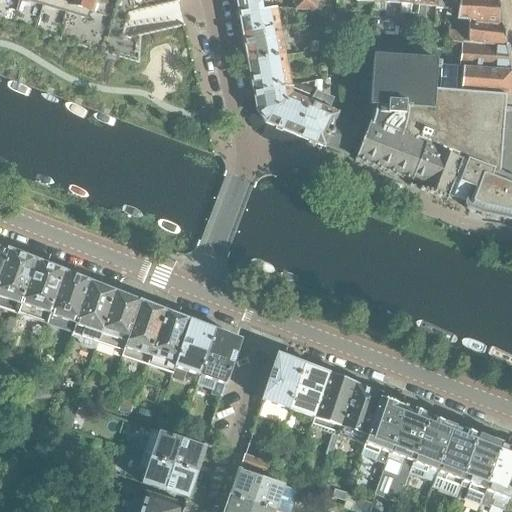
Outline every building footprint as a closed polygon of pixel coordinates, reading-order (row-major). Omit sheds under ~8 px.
[(0,0),(0,23),(14,27),(100,53),(124,60),(130,40),(123,38),(123,36),(126,26),(130,14),(129,15),(129,14),(129,13),(133,0),(0,0)] [(270,9),(270,5),(267,6),(266,1),(262,2),(261,0),(236,0),(243,34),(280,28),(276,8),(270,9)] [(293,0),(294,11),(318,10),(317,0),(293,0)] [(400,4),(400,0),(367,0),(367,2),(374,3),(373,17),(384,18),(385,3),(400,4)] [(417,18),(418,0),(400,0),(400,4),(410,5),(410,18),(417,18)] [(418,0),(417,18),(425,19),(426,7),(434,7),(433,8),(435,8),(435,0),(418,0)] [(435,0),(435,8),(451,10),(451,1),(456,2),(456,0),(435,0)] [(456,0),(456,2),(459,2),(457,16),(468,17),(467,20),(501,23),(497,0),(456,0)] [(295,12),(294,11),(293,10),(282,10),(282,17),(295,18),(295,12)] [(501,23),(467,20),(467,30),(447,30),(446,41),(460,43),(460,41),(506,44),(501,23)] [(285,57),(280,28),(243,34),(248,64),(285,57)] [(360,31),(344,33),(345,42),(361,40),(360,31)] [(308,42),(309,53),(319,51),(317,40),(308,42)] [(511,72),(506,44),(460,41),(460,43),(460,66),(463,67),(511,72)] [(353,42),(352,55),(354,55),(364,55),(364,42),(353,42)] [(400,58),(401,51),(384,50),(384,57),(400,58)] [(416,59),(416,52),(401,51),(400,58),(416,59)] [(432,60),(433,52),(416,52),(416,59),(432,60)] [(361,56),(347,56),(347,67),(361,67),(361,56)] [(285,57),(248,64),(254,94),(291,87),(291,85),(285,57)] [(511,97),(461,93),(434,91),(436,60),(432,60),(416,59),(400,58),(384,57),(372,57),(370,106),(375,107),(374,114),(370,125),(368,124),(354,161),(410,183),(410,185),(409,185),(409,186),(410,186),(420,189),(419,191),(434,197),(445,201),(445,202),(447,202),(465,209),(466,210),(486,216),(511,221),(511,97)] [(511,97),(511,78),(511,72),(463,67),(461,93),(511,97)] [(295,136),(314,90),(299,84),(291,85),(291,87),(254,94),(257,110),(256,110),(256,112),(266,124),(268,125),(268,124),(295,136)] [(323,149),(335,120),(338,112),(329,109),(333,99),(314,90),(295,136),(322,147),(322,148),(323,149)] [(358,129),(335,120),(323,149),(324,149),(325,147),(347,157),(358,129)] [(0,308),(18,315),(36,263),(8,252),(7,252),(0,272),(0,308)] [(46,325),(64,274),(36,263),(18,315),(46,325)] [(64,274),(46,325),(72,334),(90,284),(64,274)] [(90,284),(72,334),(71,337),(78,339),(82,344),(89,349),(96,349),(98,342),(115,294),(90,284)] [(140,303),(115,294),(98,342),(124,351),(140,303)] [(140,303),(124,351),(122,357),(146,365),(149,357),(165,313),(140,303)] [(149,357),(146,365),(173,374),(190,323),(165,313),(149,357)] [(190,323),(173,374),(171,379),(183,383),(187,373),(199,377),(215,332),(190,323)] [(13,354),(23,327),(15,324),(7,346),(5,351),(13,354)] [(215,332),(199,377),(197,385),(214,391),(219,390),(221,385),(225,386),(240,342),(215,332)] [(282,424),(287,411),(303,366),(278,356),(262,402),(258,415),(282,424)] [(8,364),(0,361),(0,371),(5,373),(8,364)] [(42,362),(38,371),(57,378),(60,368),(42,362)] [(328,376),(303,366),(287,411),(312,420),(328,376)] [(31,376),(12,368),(6,382),(26,390),(31,376)] [(328,376),(312,420),(310,427),(332,435),(325,455),(331,457),(338,436),(355,386),(328,376)] [(381,396),(355,386),(338,436),(364,445),(381,396)] [(101,393),(97,406),(104,409),(108,395),(101,393)] [(12,399),(2,396),(0,402),(0,412),(7,415),(12,399)] [(381,396),(364,445),(359,456),(385,465),(404,408),(396,405),(396,404),(394,400),(381,396)] [(124,400),(120,411),(130,415),(134,403),(124,400)] [(71,403),(62,427),(71,430),(80,407),(71,403)] [(397,504),(408,474),(429,416),(404,407),(404,408),(385,465),(374,495),(397,504)] [(135,408),(131,418),(150,424),(153,414),(135,408)] [(432,483),(453,427),(444,423),(442,419),(435,416),(429,416),(408,474),(432,483)] [(158,417),(155,427),(154,427),(166,432),(169,421),(158,417)] [(198,426),(193,440),(204,443),(209,429),(198,426)] [(456,493),(476,435),(474,431),(466,428),(461,429),(453,427),(432,483),(427,498),(431,500),(436,487),(441,489),(440,491),(455,496),(456,493)] [(142,455),(196,474),(204,448),(151,430),(142,455)] [(456,493),(455,496),(450,508),(454,510),(458,500),(478,507),(501,445),(476,435),(456,493)] [(501,445),(478,507),(476,511),(481,511),(484,506),(488,508),(489,506),(504,511),(510,497),(511,490),(511,446),(509,447),(508,448),(501,445)] [(196,474),(142,455),(136,470),(136,472),(144,475),(141,484),(187,499),(196,474)] [(269,463),(244,455),(240,468),(264,477),(269,463)] [(287,469),(283,481),(291,484),(295,471),(287,469)] [(238,472),(230,497),(277,511),(286,511),(290,501),(281,498),(285,487),(238,472)] [(121,483),(119,490),(136,496),(138,489),(121,483)] [(335,490),(332,498),(345,502),(345,501),(348,495),(335,490)] [(132,498),(127,511),(182,511),(185,504),(145,491),(142,501),(132,498)] [(224,511),(276,511),(230,497),(224,511)] [(368,511),(371,503),(357,497),(356,499),(345,501),(345,502),(343,507),(355,511),(368,511)]
